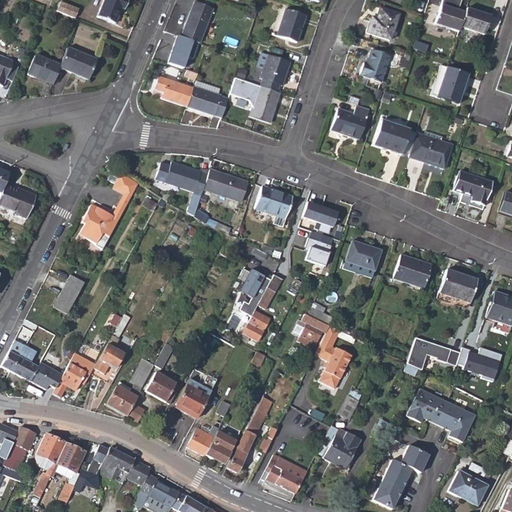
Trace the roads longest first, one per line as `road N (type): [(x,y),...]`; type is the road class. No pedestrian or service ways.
road 1 (tertiary): [(274,511),(122,433),(0,407)]
road 2 (residential): [(286,162),(511,262)]
road 3 (residential): [(104,127),(286,162)]
road 4 (residential): [(0,336),(79,179)]
road 5 (residential): [(286,162),(344,0)]
road 6 (residential): [(104,127),(160,0)]
